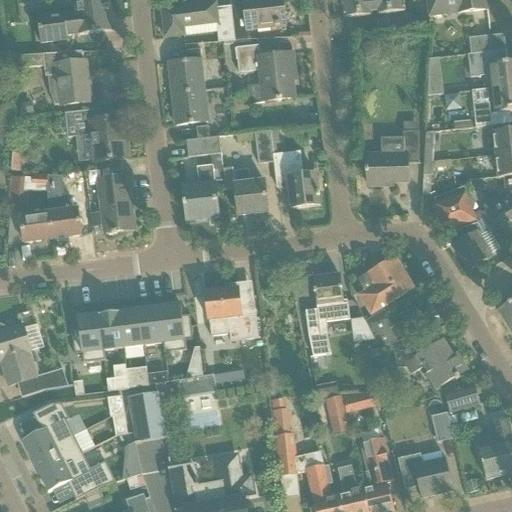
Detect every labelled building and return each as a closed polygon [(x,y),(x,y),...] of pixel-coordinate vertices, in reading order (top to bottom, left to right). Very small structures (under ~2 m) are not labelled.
[(36,18),(37,25),(39,45),(66,42),(65,37),(78,36),(78,37),(112,33),(108,0),(73,0),(75,14),(64,16),(63,14),(36,18)] [(244,7),(230,8),(234,43),(249,42),(248,32),(284,28),(281,0),(256,0),(243,1),(244,7)] [(344,20),(364,18),(370,17),(369,7),(368,0),(332,0),(334,14),(343,13),(344,20)] [(376,0),(377,6),(378,16),(404,13),(402,0),(376,0)] [(426,0),(427,3),(429,18),(487,11),(485,0),(426,0)] [(164,39),(184,37),(184,29),(216,26),(218,45),(234,43),(230,8),(216,10),(215,5),(161,11),(164,39)] [(411,15),(410,15),(412,30),(428,28),(427,16),(411,18),(411,15)] [(389,32),(388,20),(376,21),(378,33),(389,32)] [(468,40),(470,56),(497,53),(505,52),(504,36),(484,38),(468,40)] [(292,56),(272,58),(260,59),(258,47),(235,49),(238,75),(260,72),(263,103),(293,100),(290,73),(294,73),(292,56)] [(497,53),(470,56),(467,57),(470,79),(487,77),(489,91),(511,88),(511,63),(498,65),(497,53)] [(60,55),(21,60),(21,69),(43,67),(44,78),(47,78),(49,93),(54,106),(60,106),(60,108),(89,104),(84,64),(83,64),(81,54),(60,56),(60,55)] [(168,65),(172,96),(203,93),(199,62),(168,65)] [(475,130),(485,129),(505,126),(503,114),(511,113),(511,88),(489,91),(490,105),(473,107),(475,130)] [(203,93),(172,96),(176,127),(207,123),(203,93)] [(31,103),(17,105),(19,116),(33,114),(31,103)] [(91,112),(71,114),(64,115),(67,140),(91,137),(94,164),(126,160),(122,121),(93,124),(91,112)] [(315,117),(303,118),(304,127),(316,126),(315,117)] [(208,128),(196,129),(197,141),(209,139),(208,128)] [(511,131),(493,134),(495,157),(511,155),(511,131)] [(274,164),(273,157),(270,132),(254,134),(258,166),(274,164)] [(381,157),(367,157),(367,188),(384,187),(384,184),(407,183),(406,166),(419,165),(418,145),(418,134),(403,134),(403,139),(381,139),(381,157)] [(197,141),(186,142),(188,159),(221,155),(219,138),(209,139),(197,141)] [(425,151),(424,164),(433,164),(434,151),(425,151)] [(273,157),(274,164),(274,170),(277,190),(278,190),(277,185),(288,184),(291,211),(319,208),(315,176),(302,178),(299,154),(273,157)] [(12,155),(11,174),(24,175),(25,155),(12,155)] [(511,155),(495,157),(498,179),(511,177),(511,155)] [(424,164),(423,176),(432,177),(433,164),(424,164)] [(197,170),(199,189),(183,190),(187,223),(218,219),(213,168),(197,170)] [(227,169),(223,171),(224,185),(225,193),(235,192),(232,173),(233,173),(233,170),(229,169),(227,169)] [(235,192),(235,197),(238,217),(268,214),(264,184),(250,185),(248,171),(233,173),(232,173),(235,192)] [(32,181),(31,189),(47,189),(47,178),(32,177),(32,181)] [(511,177),(498,179),(498,180),(504,180),(506,200),(511,202),(511,177)] [(47,178),(47,189),(62,190),(62,178),(47,178)] [(100,203),(101,214),(103,228),(104,235),(134,232),(132,214),(130,214),(128,193),(132,192),(131,178),(101,182),(103,203),(100,203)] [(8,204),(7,212),(20,213),(27,214),(28,194),(46,195),(47,189),(31,189),(32,181),(30,181),(23,180),(10,179),(8,204)] [(470,188),(484,192),(483,181),(470,181),(470,188)] [(434,200),(436,207),(434,207),(444,232),(463,225),(476,220),(464,189),(434,200)] [(492,216),(495,221),(505,238),(511,233),(511,202),(506,200),(489,210),(492,216)] [(63,213),(49,215),(52,241),(81,237),(78,212),(76,212),(75,206),(62,208),(63,213)] [(489,210),(481,214),(485,220),(492,216),(489,210)] [(103,228),(101,214),(90,216),(92,230),(103,228)] [(19,219),(20,226),(23,245),(52,241),(49,215),(19,219)] [(477,225),(449,235),(456,247),(454,248),(468,272),(491,259),(479,239),(484,236),(477,225)] [(358,297),(369,314),(370,317),(413,290),(394,259),(366,276),(368,279),(359,285),(364,293),(358,297)] [(280,270),(266,272),(268,286),(282,284),(280,270)] [(339,278),(314,281),(316,301),(317,308),(318,312),(321,337),(327,337),(325,323),(349,320),(347,304),(343,305),(342,298),(339,278)] [(238,291),(205,295),(210,337),(229,336),(230,344),(258,341),(257,337),(255,317),(241,318),(238,291)] [(511,304),(498,313),(510,333),(511,332),(511,304)] [(180,307),(159,310),(164,346),(163,346),(164,355),(186,352),(185,343),(192,342),(189,318),(182,319),(180,307)] [(159,310),(139,313),(143,348),(163,346),(164,346),(159,310)] [(318,312),(305,313),(309,340),(312,359),(330,357),(327,337),(321,337),(318,312)] [(139,313),(119,315),(123,351),(143,348),(139,313)] [(119,315),(99,318),(103,353),(123,351),(119,315)] [(378,350),(390,346),(417,338),(415,336),(426,332),(420,317),(389,330),(381,317),(366,326),(378,350)] [(78,331),(71,332),(74,356),(82,356),(83,365),(105,363),(103,353),(99,318),(77,320),(78,331)] [(45,347),(34,323),(26,326),(37,351),(45,347)] [(0,362),(1,363),(8,388),(19,385),(23,399),(43,393),(49,392),(68,388),(62,370),(38,378),(23,328),(5,333),(3,328),(0,326),(0,362)] [(417,338),(390,346),(396,366),(408,366),(412,379),(425,375),(437,391),(465,373),(456,357),(452,359),(443,344),(427,354),(417,338)] [(158,386),(157,375),(147,376),(149,387),(155,387),(158,386)] [(227,388),(224,377),(213,378),(215,390),(227,388)] [(115,380),(107,381),(108,394),(128,391),(127,379),(115,380)] [(158,386),(155,387),(157,394),(158,405),(183,401),(179,382),(158,386)] [(335,383),(317,387),(320,401),(338,397),(335,383)] [(83,384),(74,385),(76,398),(84,397),(83,384)] [(474,388),(443,397),(449,415),(479,406),(474,388)] [(343,399),(346,415),(380,409),(378,393),(343,399)] [(157,394),(128,399),(135,445),(135,446),(165,441),(165,440),(164,440),(158,405),(157,394)] [(326,402),(331,426),(347,423),(342,398),(326,402)] [(121,399),(108,400),(111,420),(113,420),(124,418),(121,399)] [(26,440),(22,442),(30,459),(73,438),(66,423),(69,422),(61,406),(50,407),(32,416),(34,419),(41,433),(26,440)] [(476,441),(481,462),(486,482),(511,475),(511,436),(506,413),(493,415),(497,436),(476,441)] [(453,441),(447,415),(431,419),(437,445),(453,441)] [(124,418),(113,420),(116,439),(127,437),(124,418)] [(276,424),(276,436),(274,436),(279,475),(296,473),(293,435),(287,436),(287,424),(276,424)] [(73,438),(30,459),(39,477),(82,455),(73,438)] [(352,509),(352,511),(393,511),(387,485),(393,484),(382,439),(358,444),(366,477),(369,490),(362,491),(365,506),(352,509)] [(82,455),(39,477),(48,495),(52,493),(67,485),(74,499),(75,502),(102,490),(115,485),(105,463),(90,471),(82,455)] [(420,456),(398,461),(405,492),(418,489),(421,500),(452,493),(445,462),(422,467),(420,456)] [(238,469),(216,472),(218,484),(198,487),(197,481),(195,481),(193,466),(168,471),(168,472),(171,471),(178,511),(175,511),(182,511),(183,511),(245,511),(244,501),(248,501),(248,499),(247,500),(246,497),(253,495),(250,479),(240,480),(238,469)] [(324,467),(305,471),(313,502),(312,503),(314,511),(337,511),(341,511),(337,496),(331,498),(324,467)] [(343,494),(337,496),(341,511),(337,511),(352,511),(352,509),(365,506),(362,491),(358,492),(352,467),(337,470),(343,494)] [(142,477),(126,482),(130,494),(146,488),(142,477)] [(148,511),(143,497),(125,503),(128,511),(148,511)]
